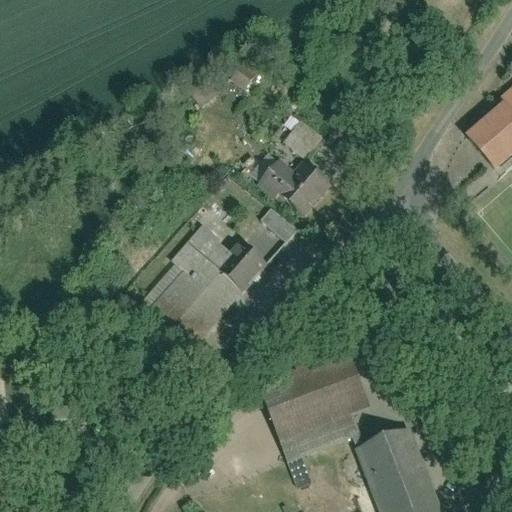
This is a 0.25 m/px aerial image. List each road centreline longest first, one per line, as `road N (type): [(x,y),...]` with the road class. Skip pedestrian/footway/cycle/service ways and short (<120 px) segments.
road 1 (residential): [(398,199),(122,511)]
road 2 (residential): [(511,29),(398,199)]
road 3 (residential): [(398,199),(511,333)]
